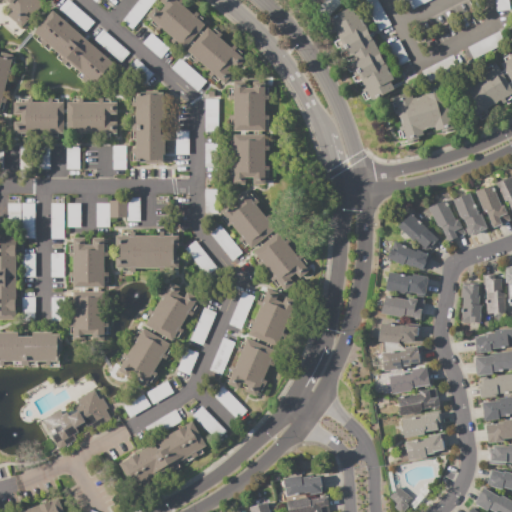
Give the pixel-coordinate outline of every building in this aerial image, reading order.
[(40,0),(44,3),(21,28),(2,11),(9,4),(5,0),(40,0)] [(66,0),(68,0),(94,22),(85,33),(58,9),(66,0)] [(122,21),(138,0),(155,0),(132,29),(122,21)] [(161,28),(158,31),(155,29),(154,30),(148,25),(152,20),(148,17),(155,8),(160,13),(165,7),(160,2),(161,0),(181,0),(183,2),(181,5),(192,15),(195,12),(198,14),(199,13),(206,18),(202,23),(205,25),(185,48),(182,46),(178,50),(172,45),(173,44),(170,41),(173,38),(161,28)] [(317,11),(325,0),(340,0),(342,1),(328,19),(317,11)] [(377,0),(391,25),(379,31),(362,0),(377,0)] [(407,0),(430,0),(412,9),(407,0)] [(495,0),(508,0),(510,9),(497,12),(495,0)] [(329,18),(351,7),(355,15),(359,13),(362,19),(364,18),(368,25),(366,27),(387,67),(389,66),(393,74),(391,75),(393,79),(390,81),(395,90),(372,101),(371,98),(365,101),(361,93),(364,92),(359,82),(355,83),(352,77),(354,76),(352,72),(350,73),(346,66),(350,64),(347,57),(343,59),(334,42),(340,39),(336,32),(333,34),(327,24),(331,22),(329,18)] [(52,10),(118,67),(96,93),(76,75),(77,74),(70,68),(69,69),(56,58),(59,54),(47,44),(44,47),(35,39),(38,36),(34,32),(52,10)] [(212,72),(209,75),(212,78),(211,79),(217,84),(221,80),(225,83),(232,75),(227,71),(232,65),(238,69),(245,61),(241,57),(245,53),(239,47),(238,49),(235,46),(232,49),(220,39),(223,36),(220,33),(221,32),(215,27),(211,31),(208,29),(188,51),(191,54),(187,58),(193,64),(195,62),(197,65),(200,62),(212,72)] [(102,30),(129,53),(119,64),(92,41),(102,30)] [(467,48),(499,31),(505,43),(473,59),(467,48)] [(142,43),(151,33),(169,49),(160,59),(142,43)] [(387,46),(398,40),(409,61),(398,67),(387,46)] [(511,81),(502,64),(505,62),(502,57),(509,53),(510,54),(511,52),(511,81)] [(13,55),(12,60),(17,62),(15,71),(14,70),(12,75),(9,74),(3,97),(7,98),(6,103),(7,103),(4,112),(0,111),(0,54),(1,55),(1,53),(13,55)] [(421,71),(453,55),(459,67),(427,83),(421,71)] [(135,58),(153,74),(144,84),(126,69),(135,58)] [(180,58),(206,82),(197,91),(171,68),(180,58)] [(471,82),(469,78),(465,80),(465,79),(458,83),(461,88),(456,91),(462,101),(468,97),(472,104),(466,107),(471,117),(476,114),(479,119),(486,115),(485,114),(489,112),(486,108),(500,100),(502,104),(505,102),(506,104),(511,99),(511,97),(510,94),(511,92),(511,90),(498,66),(495,68),(492,63),(485,67),(485,69),(482,71),(484,74),(471,82)] [(235,99),(230,99),(230,95),(228,95),(228,87),(234,87),(234,82),(245,82),(245,89),(253,89),(253,82),(264,82),(264,87),(271,87),(270,95),(269,95),(269,99),(265,99),(265,114),(269,114),(269,118),(271,118),(271,126),(265,126),(265,131),(235,131),(235,127),(229,127),(229,119),(230,119),(230,115),(235,115),(235,99)] [(390,98),(411,92),(413,98),(417,97),(417,98),(421,97),(421,96),(425,95),(424,92),(445,86),(451,105),(447,106),(448,112),(453,111),(456,122),(452,123),(454,129),(442,133),(441,130),(436,132),(435,128),(430,129),(430,128),(426,129),(426,130),(422,131),(423,135),(418,137),(419,140),(407,143),(405,138),(400,139),(397,131),(400,130),(399,128),(402,127),(401,122),(402,122),(401,118),(399,118),(398,113),(395,114),(394,111),(392,112),(389,103),(391,102),(390,98)] [(132,94),(140,94),(140,92),(145,92),(145,90),(158,90),(158,92),(163,92),(163,162),(158,162),(158,163),(144,163),(144,162),(130,162),(130,152),(131,152),(131,148),(136,148),(136,139),(130,139),(130,116),(136,116),(136,107),(132,107),(132,94)] [(32,133),(32,138),(28,138),(28,139),(20,139),(20,134),(15,134),(15,122),(21,122),(21,115),(14,115),(14,104),(19,104),(19,97),(27,97),(28,99),(32,99),(32,103),(47,103),(47,98),(51,98),(51,97),(59,97),(59,103),(63,103),(63,133),(60,133),(60,139),(52,139),(52,137),(48,137),(48,133),(32,133)] [(99,133),(99,137),(103,137),(103,139),(111,139),(111,133),(117,133),(117,122),(110,122),(110,114),(117,114),(117,103),(111,103),(111,97),(103,97),(103,98),(99,98),(99,103),(84,103),(84,98),(80,98),(80,97),(72,97),(72,103),(68,103),(68,133),(72,133),(72,139),(80,139),(80,137),(84,137),(84,133),(99,133)] [(204,99),(219,100),(219,135),(204,134),(204,99)] [(189,131),(189,155),(177,155),(177,131),(189,131)] [(234,166),(230,166),(230,170),(228,170),(228,179),(234,179),(234,184),(245,184),(246,177),(253,177),(253,184),(264,184),(264,179),(270,179),(270,171),(269,171),(269,167),(265,167),(265,151),(269,151),(269,147),(271,147),(271,139),(265,139),(265,135),(235,135),(235,139),(229,139),(229,147),(230,147),(230,151),(235,151),(234,166)] [(205,143),(217,143),(218,167),(205,167),(205,143)] [(19,146),(33,146),(33,170),(19,170),(19,146)] [(50,146),(50,170),(37,170),(37,146),(50,146)] [(112,146),(126,146),(126,170),(113,170),(112,146)] [(66,147),(79,147),(79,170),(66,170),(66,147)] [(497,183),(511,175),(511,209),(508,202),(506,202),(497,183)] [(476,191),(493,184),(502,206),(504,205),(510,220),(491,228),(488,222),(491,221),(487,211),(484,212),(476,191)] [(204,189),(217,189),(217,214),(204,214),(204,189)] [(232,224),(228,227),(226,224),(225,225),(219,218),(224,215),(221,210),(229,203),(233,208),(240,204),(235,198),(244,191),(247,195),(252,191),(257,198),(256,199),(258,202),(255,204),(265,216),(268,214),(271,217),(272,216),(277,222),(272,226),(275,229),(252,248),(249,245),(245,249),(240,242),(241,241),(238,238),(242,236),(232,224)] [(453,200),(470,192),(479,214),(481,213),(488,229),(471,235),(470,234),(468,235),(465,229),(468,228),(465,220),(462,222),(453,200)] [(127,218),(127,200),(127,198),(140,198),(140,221),(127,221),(127,218)] [(109,203),(109,218),(127,218),(127,200),(109,200),(109,203)] [(428,208),(435,204),(435,205),(445,200),(456,221),(458,219),(466,233),(449,242),(440,226),(439,227),(428,208)] [(7,203),(21,203),(21,232),(7,232),(7,203)] [(21,203),(21,232),(21,239),(35,239),(35,203),(21,203)] [(96,203),(109,203),(109,218),(109,227),(96,227),(96,203)] [(51,204),(64,204),(64,235),(51,235),(51,204)] [(67,204),(80,204),(80,228),(67,228),(67,204)] [(411,214),(427,229),(430,227),(442,238),(431,250),(429,249),(427,250),(415,239),(412,242),(398,228),(411,214)] [(210,234),(221,225),(243,252),(232,261),(210,234)] [(179,268),(174,268),(174,273),(164,273),(164,272),(160,272),(160,268),(136,268),(136,272),(131,272),(131,273),(122,274),(122,268),(117,269),(116,256),(119,256),(119,248),(116,248),(116,236),(121,236),(121,231),(130,231),(130,232),(135,232),(135,236),(159,235),(159,232),(164,232),(164,230),(173,230),(173,235),(178,235),(178,247),(176,247),(176,256),(178,256),(179,268)] [(274,276),(271,279),(273,282),(272,283),(277,289),(282,285),(285,289),(293,283),(289,277),(295,272),(300,278),(308,271),(305,267),(310,263),(305,256),(303,257),(301,254),(297,257),(288,245),(291,242),(289,239),(290,238),(285,232),(280,236),(278,233),(254,251),(257,254),(252,258),(257,265),(258,264),(261,267),(264,264),(274,276)] [(0,234),(16,234),(16,320),(0,320),(0,234)] [(104,256),(108,256),(108,252),(110,252),(110,244),(104,244),(104,238),(93,238),(93,245),(85,245),(85,238),(74,239),(74,244),(68,244),(68,252),(69,252),(69,256),(74,256),(74,271),(69,271),(69,275),(68,275),(68,283),(74,283),(74,287),(104,287),(104,283),(110,283),(110,275),(108,275),(108,271),(104,271),(104,256)] [(195,240),(218,268),(206,277),(184,250),(195,240)] [(395,241),(416,251),(418,249),(431,255),(424,271),(413,266),(412,268),(404,264),(403,266),(387,258),(395,241)] [(50,249),(63,249),(63,277),(51,277),(50,249)] [(20,253),(35,253),(35,277),(21,277),(20,253)] [(388,272),(401,274),(401,273),(405,274),(405,275),(412,276),(413,274),(429,277),(425,294),(424,294),(423,297),(416,296),(417,294),(411,292),(410,295),(385,290),(388,272)] [(485,275),(495,275),(495,279),(501,279),(502,293),(504,293),(506,313),(503,313),(503,322),(496,322),(496,317),(494,317),(494,314),(487,314),(485,275)] [(189,315),(193,317),(195,314),(196,315),(201,308),(196,304),(198,300),(189,294),(185,300),(179,295),(182,290),(173,284),(170,288),(165,285),(161,292),(162,293),(160,296),(164,298),(155,311),(152,309),(150,312),(148,311),(144,318),(149,321),(147,325),(172,341),(174,338),(179,341),(184,334),(182,333),(184,330),(181,328),(189,315)] [(479,286),(477,304),(482,304),(481,315),(480,315),(479,324),(462,322),(464,298),(461,298),(462,286),(468,286),(468,285),(479,286)] [(289,317),(293,319),(294,315),(296,316),(299,308),(293,306),(295,301),(285,297),(282,303),(275,300),(278,294),(268,290),(266,294),(260,292),(257,300),(258,300),(257,304),(261,306),(255,320),(251,318),(249,322),(248,321),(245,329),(250,331),(249,335),(277,346),(278,342),(284,345),(287,337),(285,337),(287,333),(283,331),(289,317)] [(104,323),(109,323),(109,327),(110,327),(110,335),(104,335),(105,340),(93,340),(93,334),(86,334),(86,341),(75,341),(74,336),(68,336),(68,328),(70,328),(70,324),(74,324),(74,308),(69,308),(69,304),(68,304),(68,296),(74,296),(74,292),(104,291),(104,295),(110,295),(110,303),(108,303),(108,307),(104,308),(104,323)] [(228,324),(242,292),(254,297),(241,330),(228,324)] [(384,295),(408,300),(408,297),(424,300),(420,319),(403,315),(400,318),(381,314),(384,295)] [(21,297),(35,297),(35,321),(21,321),(21,297)] [(50,298),(64,298),(64,321),(50,321),(50,298)] [(204,308),(216,313),(202,346),(190,340),(204,308)] [(380,323),(391,324),(391,323),(395,324),(395,325),(404,326),(404,323),(420,324),(418,341),(414,340),(414,343),(400,341),(399,344),(378,342),(380,323)] [(486,333),(495,333),(495,330),(511,328),(511,347),(492,349),(492,352),(479,353),(479,351),(476,352),(475,338),(476,338),(476,336),(487,335),(486,333)] [(153,371),(157,373),(155,377),(156,378),(152,385),(147,381),(144,386),(134,380),(138,374),(131,370),(128,376),(118,370),(121,366),(116,362),(120,356),(122,356),(124,353),(127,355),(135,342),(132,340),(134,337),(132,336),(137,329),(142,332),(144,329),(169,344),(167,348),(172,351),(168,358),(167,357),(165,360),(161,358),(153,371)] [(0,330),(18,330),(18,335),(33,334),(33,330),(53,330),(53,332),(61,332),(61,365),(50,366),(50,364),(46,364),(46,360),(38,360),(38,366),(28,366),(28,364),(23,364),(23,366),(13,366),(13,360),(5,360),(5,364),(1,364),(1,366),(0,366),(0,330)] [(209,371),(223,338),(235,343),(222,376),(209,371)] [(263,379),(267,381),(266,384),(267,385),(264,393),(259,390),(257,395),(246,391),(249,385),(242,382),(239,388),(229,384),(231,379),(225,377),(228,370),(230,370),(231,367),(235,368),(241,354),(237,352),(238,349),(237,348),(240,340),(245,343),(247,339),(275,350),(273,354),(279,356),(276,363),(274,363),(273,367),(269,365),(263,379)] [(381,353),(405,350),(405,348),(420,346),(422,362),(411,364),(412,365),(403,366),(403,369),(384,371),(381,353)] [(198,353),(189,375),(177,370),(186,348),(198,353)] [(475,355),(485,354),(485,356),(491,356),(490,353),(511,351),(511,370),(493,371),(493,374),(476,376),(474,358),(475,358),(475,355)] [(389,376),(411,372),(411,369),(427,367),(430,385),(413,388),(410,391),(392,394),(389,376)] [(480,377),(487,376),(487,379),(497,378),(497,375),(511,374),(511,392),(497,394),(497,396),(480,398),(480,395),(478,395),(477,387),(481,386),(480,377)] [(146,393),(167,381),(173,392),(152,404),(146,393)] [(213,397),(222,386),(248,410),(238,421),(213,397)] [(398,397),(420,394),(420,390),(436,388),(437,397),(439,397),(440,407),(422,409),(419,413),(401,416),(398,397)] [(42,421),(60,410),(59,410),(64,407),(67,413),(66,413),(68,417),(79,411),(77,407),(76,407),(72,402),(76,399),(77,400),(94,390),(100,400),(102,398),(108,408),(106,410),(111,419),(94,429),(93,427),(92,428),(90,426),(87,427),(85,423),(77,428),(80,432),(77,434),(78,436),(75,438),(76,440),(60,450),(42,421)] [(123,406),(143,394),(150,406),(130,418),(123,406)] [(482,402),(497,401),(497,398),(511,396),(511,415),(501,416),(501,419),(484,421),(482,402)] [(192,416),(202,406),(227,432),(217,441),(192,416)] [(145,428),(175,410),(182,421),(152,439),(145,428)] [(401,420),(424,416),(423,413),(440,410),(443,426),(439,427),(439,430),(425,432),(425,435),(404,439),(401,420)] [(486,422),(491,422),(491,424),(502,423),(502,420),(511,419),(511,438),(506,439),(506,442),(487,443),(486,422)] [(119,464),(193,421),(208,445),(201,449),(203,453),(190,461),(188,457),(179,462),(181,466),(167,475),(164,471),(156,476),(158,479),(142,489),(139,485),(134,489),(119,464)] [(405,443),(428,439),(428,436),(444,433),(447,449),(436,451),(436,453),(426,455),(427,457),(408,461),(405,443)] [(493,446),(509,447),(509,444),(511,444),(511,463),(504,462),(504,465),(488,464),(489,448),(493,449),(493,446)] [(492,469),(504,473),(504,470),(511,473),(511,490),(502,487),(502,490),(487,485),(492,469)] [(283,479),(302,476),(302,477),(310,476),(310,478),(322,476),(325,493),(310,495),(310,493),(300,494),(300,496),(296,497),(296,495),(286,496),(283,479)] [(399,486),(412,498),(408,503),(410,505),(403,511),(399,511),(394,507),(397,504),(389,497),(399,486)] [(490,511),(474,503),(483,488),(496,495),(497,494),(511,501),(511,511),(490,511)] [(288,511),(287,501),(327,494),(329,511),(288,511)] [(19,511),(59,498),(64,511),(19,511)] [(251,511),(250,507),(267,502),(269,511),(251,511)]
